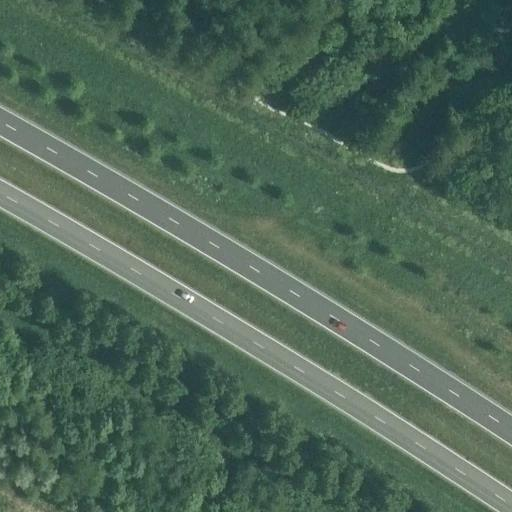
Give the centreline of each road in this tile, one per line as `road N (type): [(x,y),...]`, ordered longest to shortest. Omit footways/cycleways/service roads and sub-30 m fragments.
road 1 (trunk): [(0,195),(511,504)]
road 2 (trunk): [(511,430),(0,122)]
